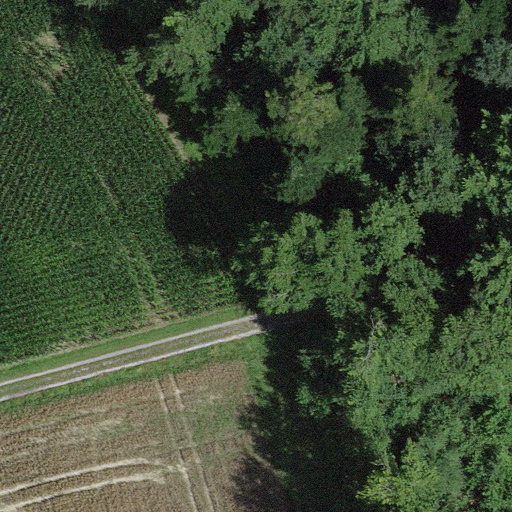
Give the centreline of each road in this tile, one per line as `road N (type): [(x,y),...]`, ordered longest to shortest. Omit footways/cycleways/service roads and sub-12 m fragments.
road 1 (track): [(0,391),(495,249)]
road 2 (track): [(402,0),(495,249),(511,318)]
